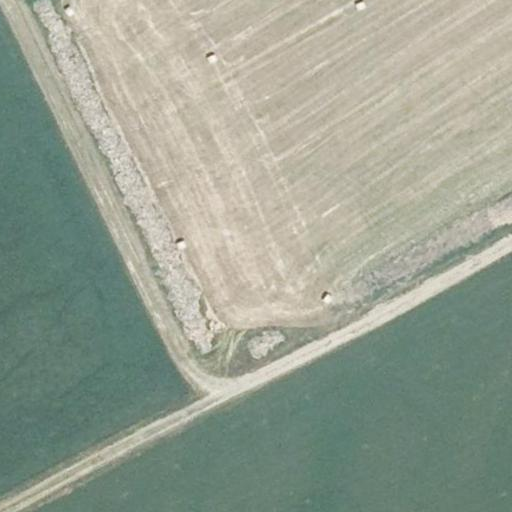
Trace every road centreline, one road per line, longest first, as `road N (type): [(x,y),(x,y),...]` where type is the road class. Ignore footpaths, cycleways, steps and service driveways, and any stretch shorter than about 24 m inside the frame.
road 1 (track): [(511,238),(0,511)]
road 2 (track): [(206,401),(16,0)]
